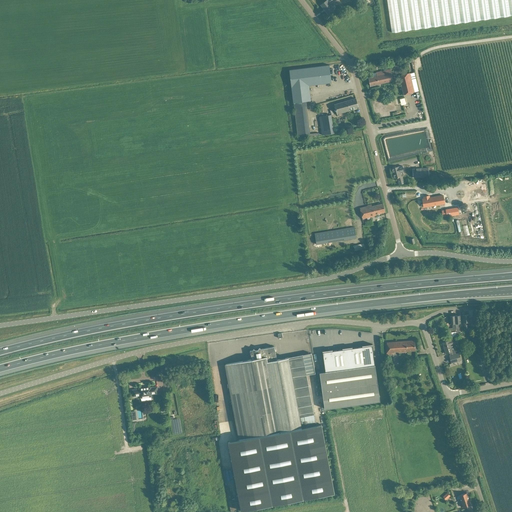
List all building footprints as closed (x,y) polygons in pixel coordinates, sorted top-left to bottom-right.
[(334,0),(327,0),(326,0),(321,5),(328,14),(334,9),(330,4),(334,0),(335,0),(334,0)] [(293,103),(294,103),(298,137),(310,136),(306,101),(311,101),(309,85),(331,83),(329,65),(289,70),(293,103)] [(370,86),(393,81),(391,71),(382,73),(382,71),(376,73),(377,76),(368,78),(370,86)] [(414,92),(410,72),(399,75),(404,95),(414,92)] [(350,110),(349,110),(358,107),(356,98),(334,105),(337,114),(350,110)] [(331,115),(319,117),(322,135),(334,133),(331,115)] [(404,172),(402,166),(399,166),(391,168),(393,174),(394,178),(401,177),(401,176),(402,176),(403,175),(403,174),(403,172),(404,172)] [(429,177),(428,168),(412,169),(413,178),(429,177)] [(304,191),(314,190),(312,178),(303,179),(304,191)] [(463,187),(454,187),(454,195),(464,194),(463,187)] [(424,198),(422,199),(423,207),(445,203),(443,195),(429,197),(429,196),(429,195),(424,196),(424,198)] [(353,203),(308,210),(311,229),(356,222),(353,203)] [(385,212),(383,203),(371,206),(371,204),(360,207),(362,219),(371,217),(370,216),(385,212)] [(458,209),(447,212),(448,218),(460,216),(458,209)] [(356,238),(354,227),(315,234),(316,244),(356,238)] [(472,339),(475,350),(481,348),(478,337),(472,339)] [(451,355),(454,355),(453,351),(452,351),(452,350),(455,349),(453,344),(457,343),(456,339),(449,341),(442,343),(446,354),(450,352),(451,355)] [(386,347),(386,352),(387,355),(391,355),(391,353),(394,352),(394,351),(398,350),(398,352),(416,350),(415,340),(386,343),(387,347),(386,347)] [(374,355),(373,350),(372,344),(362,345),(362,346),(362,347),(353,348),(352,347),(342,348),(342,349),(333,351),(333,350),(333,349),(322,351),(323,357),(324,362),(325,367),(324,367),(325,367),(325,371),(325,372),(319,372),(324,409),(380,401),(375,364),(374,360),(374,355)] [(241,510),(334,493),(319,413),(314,414),(303,355),(277,360),(274,346),(261,349),(259,347),(257,349),(256,350),(253,348),(252,350),(250,351),(251,359),(225,364),(240,440),(228,442),(241,510)] [(454,355),(451,355),(449,356),(451,363),(461,360),(459,353),(454,355)] [(152,394),(158,393),(157,386),(151,387),(139,388),(139,389),(132,390),(133,396),(140,395),(140,398),(152,396),(152,394)] [(466,493),(459,495),(463,508),(471,505),(466,493)]
